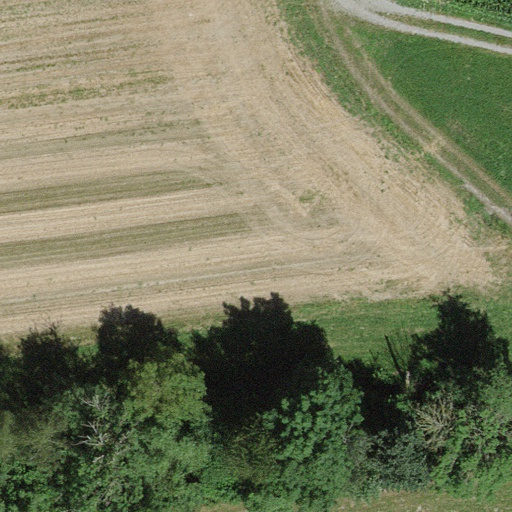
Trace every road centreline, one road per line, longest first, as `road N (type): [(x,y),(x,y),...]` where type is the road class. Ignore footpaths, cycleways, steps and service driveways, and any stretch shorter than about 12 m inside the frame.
road 1 (track): [(511,229),(405,137),(346,63),(329,0)]
road 2 (track): [(341,0),(386,26),(511,57)]
